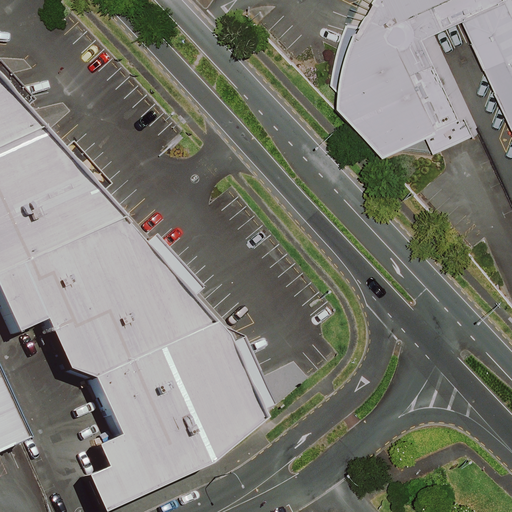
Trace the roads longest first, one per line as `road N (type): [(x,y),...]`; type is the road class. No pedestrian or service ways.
road 1 (secondary): [(180,0),(452,316)]
road 2 (secondary): [(377,290),(117,0)]
road 3 (tertiary): [(228,508),(246,481),(368,376),(380,349),(377,290)]
road 4 (secondary): [(511,449),(473,425),(435,416),(352,445)]
road 5 (tertiary): [(352,445),(266,497),(228,508)]
road 6 (secondary): [(511,439),(420,350)]
